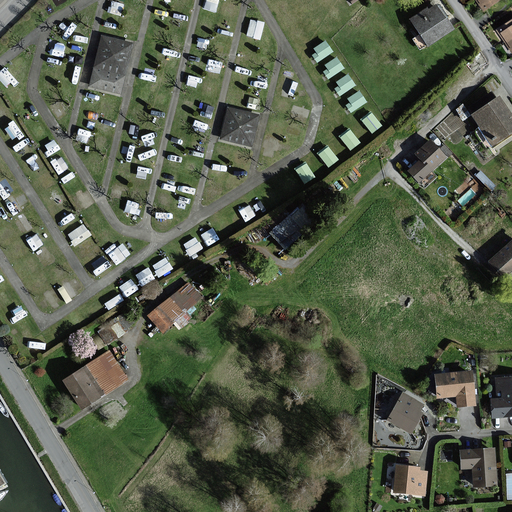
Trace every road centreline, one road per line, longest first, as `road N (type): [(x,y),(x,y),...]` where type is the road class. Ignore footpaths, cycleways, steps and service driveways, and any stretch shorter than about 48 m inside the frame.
road 1 (residential): [(485,263),(388,168),(497,63)]
road 2 (residential): [(0,357),(91,511)]
